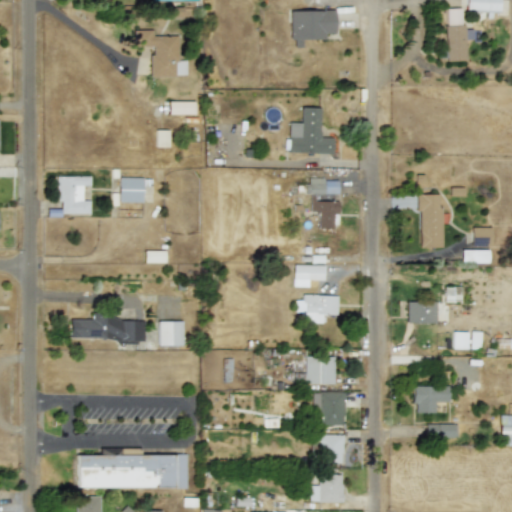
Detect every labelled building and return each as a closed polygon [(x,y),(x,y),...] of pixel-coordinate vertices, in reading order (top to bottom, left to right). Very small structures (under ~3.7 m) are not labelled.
[(496,0),(464,0),(464,11),(496,12),(496,0)] [(463,60),(463,39),(470,39),(470,29),(459,29),(459,8),(444,8),(444,61),(463,60)] [(331,10),(289,11),(289,47),(301,47),(300,39),(323,39),(323,33),(332,33),(331,10)] [(176,35),(149,35),(149,30),(131,30),(131,46),(148,46),(148,76),(181,76),(181,70),(173,70),(173,65),(179,65),(179,60),(176,60),(176,35)] [(192,114),(191,101),(165,102),(165,114),(192,114)] [(287,122),(286,152),(330,153),(331,137),(317,137),(318,107),(299,107),(299,123),(287,122)] [(167,147),(167,130),(154,130),(154,147),(167,147)] [(55,175),(54,201),(59,201),(59,213),(88,214),(88,200),(80,200),(81,185),(87,185),(88,176),(55,175)] [(141,178),(117,177),(117,201),(141,202),(141,178)] [(304,179),(305,194),(336,193),(335,178),(304,179)] [(417,247),(439,247),(437,193),(415,194),(417,247)] [(331,228),(330,214),(336,213),(336,201),(333,201),(333,194),(308,194),(308,211),(316,211),(316,229),(331,228)] [(470,227),(469,245),(488,245),(489,228),(470,227)] [(486,249),(459,250),(459,263),(486,262),(486,249)] [(162,262),(162,251),(142,251),(142,262),(162,262)] [(322,280),(322,265),(292,264),(292,279),(322,280)] [(458,300),(457,287),(442,288),(442,301),(458,300)] [(335,315),(336,295),(301,294),(300,322),(322,322),(323,315),(335,315)] [(404,323),(434,323),(434,301),(404,301),(404,323)] [(67,339),(141,341),(142,318),(90,317),(90,319),(67,319),(67,339)] [(156,345),(180,345),(180,321),(155,321),(156,345)] [(468,348),(478,348),(479,331),(469,331),(468,348)] [(465,332),(451,332),(451,349),(465,349),(465,332)] [(302,373),(293,373),(292,383),(331,384),(332,357),(303,356),(302,373)] [(229,358),(221,358),(221,381),(230,381),(229,358)] [(413,412),(432,413),(432,401),(446,401),(447,386),(410,385),(410,404),(413,405),(413,412)] [(341,391),(317,391),(316,403),(310,403),(310,425),(341,425),(341,391)] [(511,415),(498,415),(497,444),(511,444),(511,415)] [(423,424),(424,438),(455,437),(455,423),(423,424)] [(340,462),(339,434),(309,435),(309,455),(316,455),(316,462),(340,462)] [(74,455),(74,488),(183,488),(183,454),(138,454),(138,448),(98,448),(98,455),(74,455)] [(339,502),(340,474),(316,474),(316,486),(307,485),(307,501),(339,502)] [(97,511),(98,496),(73,496),(72,511),(97,511)]
